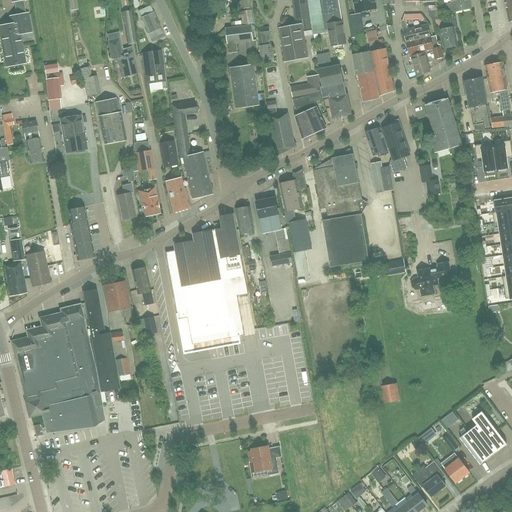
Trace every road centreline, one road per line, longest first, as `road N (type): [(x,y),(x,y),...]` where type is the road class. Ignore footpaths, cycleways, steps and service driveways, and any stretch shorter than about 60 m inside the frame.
road 1 (residential): [(230,194),(511,33)]
road 2 (residential): [(0,324),(230,194)]
road 3 (residential): [(159,0),(208,109),(230,194)]
road 4 (unclassified): [(296,412),(177,436),(160,511)]
road 5 (tertiary): [(41,511),(0,344)]
